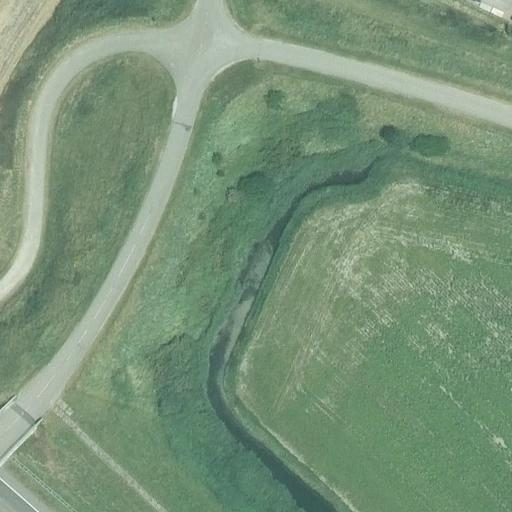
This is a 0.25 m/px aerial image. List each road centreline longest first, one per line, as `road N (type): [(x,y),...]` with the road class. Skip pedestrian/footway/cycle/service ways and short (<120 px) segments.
road 1 (unclassified): [(0,439),(114,283),(170,156),(198,35)]
road 2 (unclassified): [(0,291),(32,256),(44,112),(68,68),(128,39),(198,35)]
road 3 (unclassified): [(511,119),(344,66),(198,35)]
